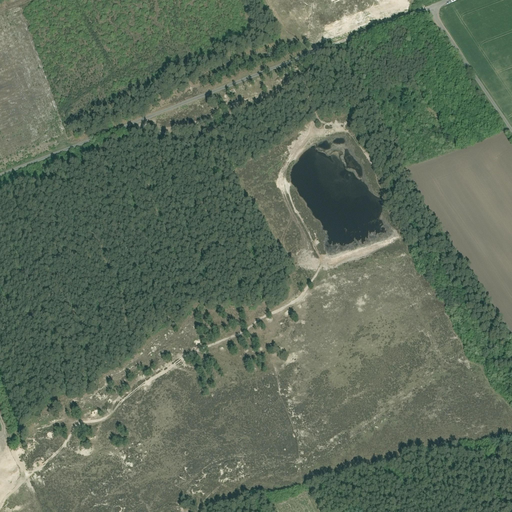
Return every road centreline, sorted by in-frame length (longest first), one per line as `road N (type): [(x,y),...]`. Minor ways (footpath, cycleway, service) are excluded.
road 1 (unclassified): [(430,8),(0,175)]
road 2 (track): [(137,119),(162,126),(194,121),(305,76)]
road 3 (unclassified): [(430,8),(511,131)]
